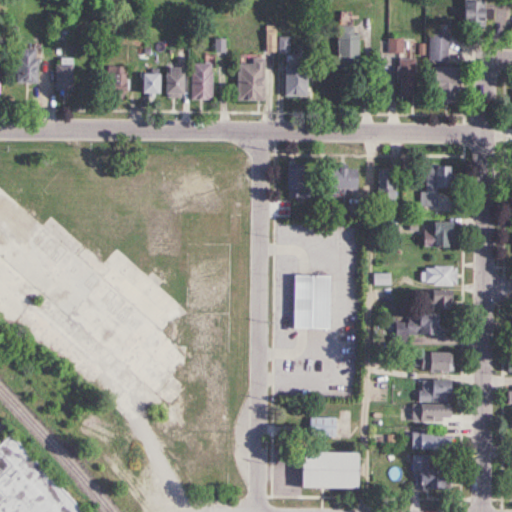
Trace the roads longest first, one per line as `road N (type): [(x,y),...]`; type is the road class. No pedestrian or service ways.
road 1 (residential): [(483,132),(0,130)]
road 2 (residential): [(483,132),(479,511)]
road 3 (residential): [(254,511),(256,132)]
